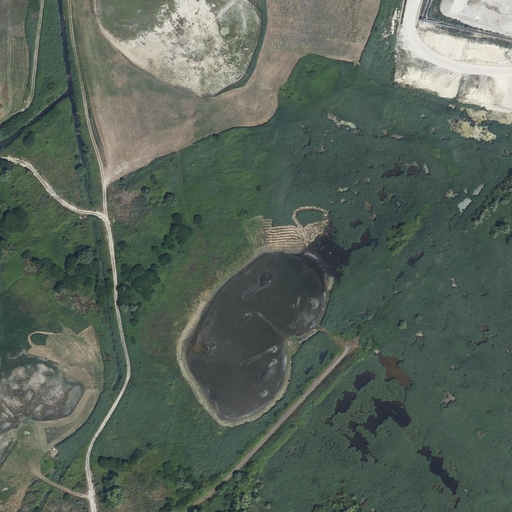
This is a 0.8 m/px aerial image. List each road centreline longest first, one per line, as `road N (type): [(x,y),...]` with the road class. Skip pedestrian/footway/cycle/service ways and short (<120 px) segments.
road 1 (track): [(197,511),(351,341),(511,196)]
road 2 (track): [(94,511),(86,464),(129,369),(107,222),(66,209),(27,165),(0,157)]
road 3 (track): [(200,71),(195,108),(181,130),(105,183),(107,222)]
road 4 (track): [(105,183),(69,0)]
road 5 (track): [(0,123),(31,98),(42,0)]
